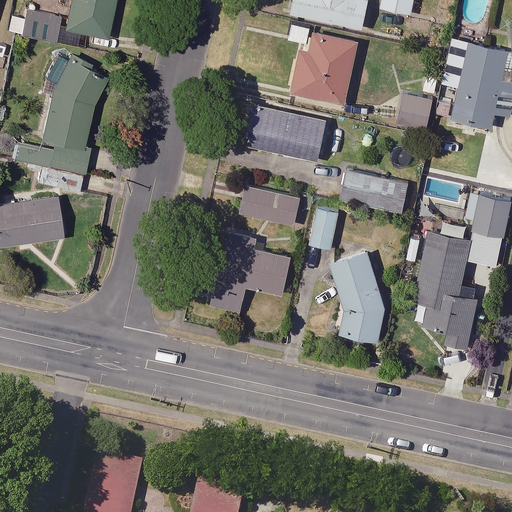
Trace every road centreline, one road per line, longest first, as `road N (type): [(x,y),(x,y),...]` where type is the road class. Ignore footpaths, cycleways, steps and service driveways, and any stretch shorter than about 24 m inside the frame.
road 1 (tertiary): [(116,356),(511,442)]
road 2 (residential): [(194,0),(116,356)]
